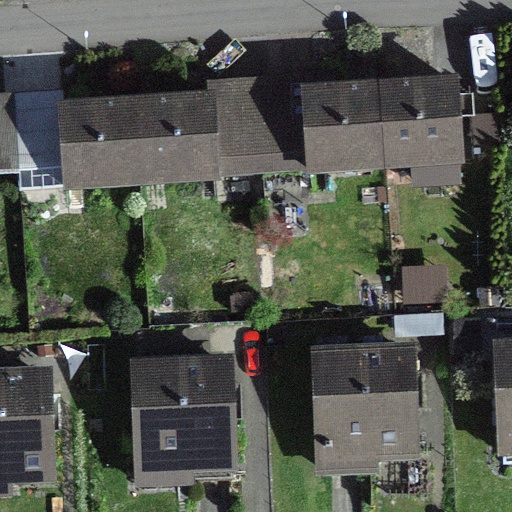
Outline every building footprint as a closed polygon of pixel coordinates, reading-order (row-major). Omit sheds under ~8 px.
[(261,177),(382,168),(377,92),(301,96),(302,107),(289,107),(288,83),(255,85),(261,177)] [(139,184),(261,177),(255,85),(221,87),(223,116),(210,117),(209,103),(134,108),(139,184)] [(470,121),(468,100),(454,101),(453,87),(377,92),(382,168),(458,163),(455,122),(470,121)] [(61,156),(59,128),(46,129),(44,99),(0,101),(0,176),(16,176),(15,159),(61,156)] [(58,113),(59,128),(61,156),(63,190),(139,184),(134,108),(58,113)] [(258,312),(258,291),(228,291),(228,311),(258,312)] [(452,354),(474,353),(472,323),(451,324),(452,354)] [(511,344),(495,345),(499,467),(511,466),(511,344)] [(311,352),(316,480),(380,477),(380,466),(420,464),(416,347),(311,352)] [(192,481),(238,479),(233,359),(131,363),(136,492),(193,490),(192,481)] [(13,489),(54,487),(50,373),(0,375),(0,507),(5,507),(5,501),(14,500),(13,489)]
